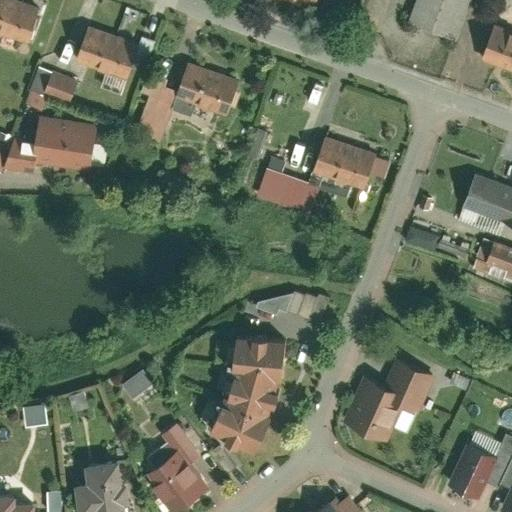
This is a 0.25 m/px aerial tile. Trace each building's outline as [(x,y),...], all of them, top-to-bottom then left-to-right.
[(41,7),(22,0),(0,0),(0,37),(1,38),(3,33),(4,34),(19,39),(28,42),(41,7)] [(511,0),(417,0),(410,19),(458,37),(472,0),(511,0)] [(140,41),(90,23),(77,61),(112,73),(126,78),(140,41)] [(511,35),(494,28),(482,59),(511,70),(511,35)] [(19,39),(4,34),(1,42),(16,48),(19,39)] [(473,36),(468,51),(483,55),(487,40),(473,36)] [(243,78),(190,59),(178,89),(176,95),(195,102),(229,114),(243,78)] [(45,91),(53,71),(42,66),(33,90),(35,90),(44,94),(45,91)] [(176,95),(178,89),(166,85),(169,76),(152,70),(144,91),(150,93),(137,126),(164,136),(174,107),(172,106),(176,95)] [(79,81),(53,71),(45,91),(71,101),(79,81)] [(126,78),(112,73),(109,83),(123,88),(126,78)] [(44,94),(35,90),(24,117),(37,122),(39,118),(40,115),(48,95),(44,94)] [(191,113),(195,102),(176,95),(172,106),(174,107),(191,113)] [(40,115),(39,118),(35,138),(16,135),(11,151),(8,151),(5,160),(4,167),(35,172),(37,163),(91,171),(99,124),(40,115)] [(14,136),(2,131),(0,135),(0,172),(0,173),(5,160),(8,151),(14,136)] [(377,151),(326,133),(314,170),(332,176),(365,187),(377,151)] [(310,213),(319,187),(265,169),(256,195),(310,213)] [(511,221),(511,185),(475,172),(464,203),(466,204),(481,209),(507,219),(511,221)] [(435,197),(423,193),(419,205),(430,210),(435,197)] [(481,209),(466,204),(461,219),(475,225),(475,224),(481,209)] [(507,219),(481,209),(475,224),(502,234),(507,219)] [(436,250),(443,230),(417,220),(413,232),(417,233),(413,241),(436,250)] [(445,232),(439,246),(466,257),(472,242),(464,239),(463,243),(451,239),(452,235),(445,232)] [(511,246),(485,236),(477,256),(480,257),(491,261),(493,262),(509,268),(511,269),(511,246)] [(488,270),(491,261),(480,257),(476,266),(480,267),(488,270)] [(506,277),(509,268),(493,262),(490,271),(498,274),(506,277)] [(488,270),(480,267),(477,274),(495,281),(498,274),(490,271),(488,270)] [(287,311),(295,291),(285,287),(257,292),(253,303),(278,313),(279,308),(287,311)] [(299,288),(290,310),(300,314),(308,292),(299,288)] [(308,292),(300,314),(310,318),(311,317),(319,296),(308,292)] [(319,296),(311,317),(322,321),(330,299),(319,295),(319,296)] [(256,413),(260,402),(275,406),(282,384),(266,380),(270,368),(283,369),(287,337),(269,335),(269,333),(252,331),(252,334),(238,332),(235,364),(243,365),(241,372),(234,370),(227,392),(234,394),(232,402),(224,398),(210,427),(224,434),(223,436),(239,443),(240,442),(255,449),(269,419),(256,413)] [(385,383),(365,374),(343,421),(387,440),(403,405),(420,412),(438,373),(398,355),(385,383)] [(133,396),(154,382),(143,367),(123,381),(133,396)] [(472,380),(466,377),(461,387),(468,390),(472,380)] [(481,384),(474,381),(469,393),(475,395),(481,384)] [(69,393),(74,409),(89,404),(85,388),(69,393)] [(31,407),(31,413),(37,418),(42,418),(48,412),(48,406),(42,401),(37,401),(31,407)] [(163,430),(175,449),(180,446),(191,462),(201,455),(177,421),(163,430)] [(467,442),(498,455),(503,444),(476,432),(472,436),(469,437),(467,442)] [(467,442),(449,483),(480,497),(498,455),(467,442)] [(237,465),(221,444),(213,450),(229,471),(237,465)] [(175,449),(146,469),(154,482),(152,484),(170,511),(172,511),(208,488),(191,462),(180,446),(175,449)] [(121,457),(85,461),(87,479),(75,480),(78,511),(88,511),(91,511),(127,511),(126,504),(132,503),(130,480),(123,480),(121,457)] [(511,511),(511,483),(502,508),(511,511)] [(63,490),(47,491),(48,511),(63,511),(63,490)] [(0,493),(0,511),(37,511),(37,500),(17,501),(17,493),(0,493)] [(345,511),(335,497),(312,511),(345,511)]
